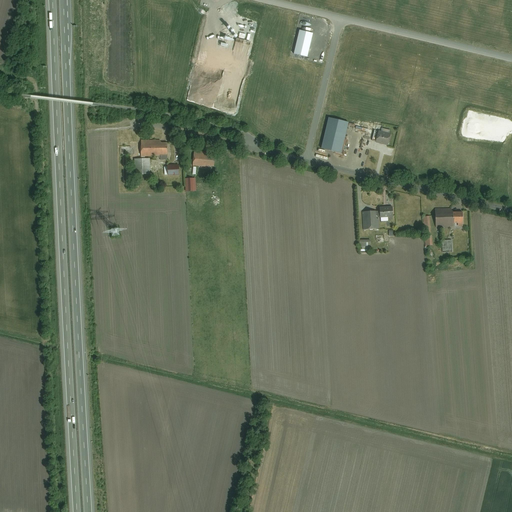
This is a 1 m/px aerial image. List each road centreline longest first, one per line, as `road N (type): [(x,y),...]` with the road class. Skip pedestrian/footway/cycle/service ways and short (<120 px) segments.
road 1 (motorway): [(53,0),(77,511)]
road 2 (motorway): [(88,511),(64,0)]
road 3 (residential): [(511,211),(309,160)]
road 4 (unclassified): [(511,59),(341,19)]
road 5 (unclassified): [(341,19),(309,160)]
road 6 (unclassified): [(264,147),(133,122)]
